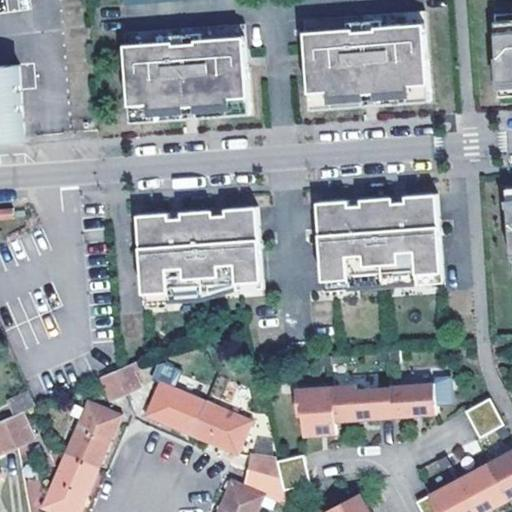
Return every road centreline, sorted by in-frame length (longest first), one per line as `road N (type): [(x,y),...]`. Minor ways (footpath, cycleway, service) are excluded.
road 1 (unclassified): [(0,178),(511,141)]
road 2 (unknown): [(307,0),(289,17),(297,156)]
